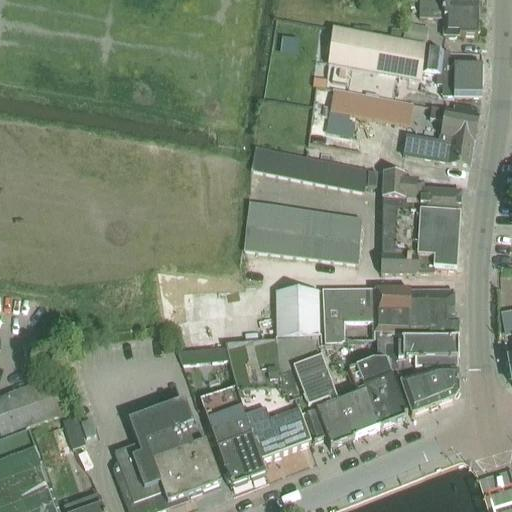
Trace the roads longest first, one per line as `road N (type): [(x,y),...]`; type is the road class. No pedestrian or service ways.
road 1 (tertiary): [(486,426),(477,234),(500,109),(503,0)]
road 2 (tertiary): [(269,511),(486,426)]
